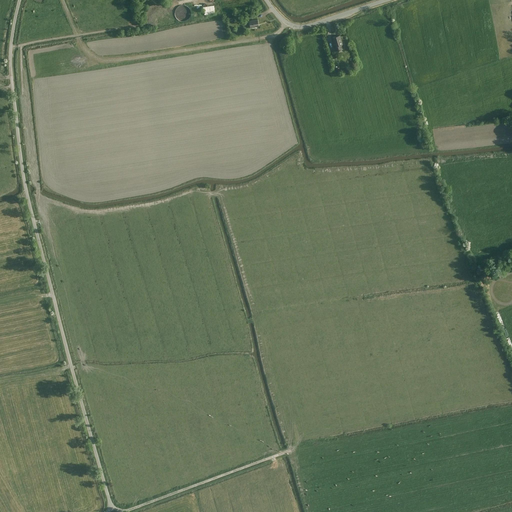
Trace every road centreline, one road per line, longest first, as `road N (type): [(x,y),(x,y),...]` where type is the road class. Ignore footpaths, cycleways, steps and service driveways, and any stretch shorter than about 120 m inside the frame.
road 1 (unclassified): [(18,0),(9,67),(23,179),(108,511)]
road 2 (track): [(131,511),(281,454)]
road 3 (tertiary): [(380,0),(300,26),(266,0)]
